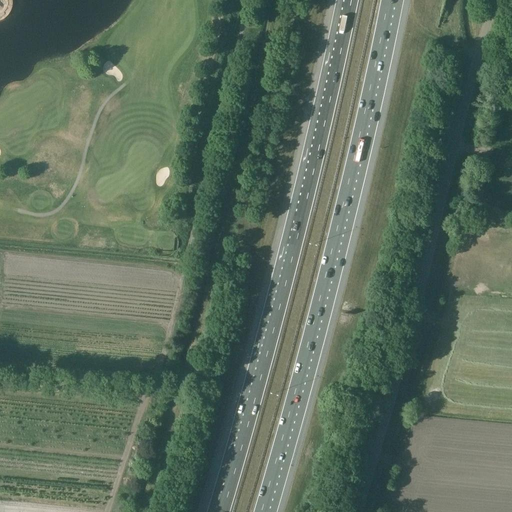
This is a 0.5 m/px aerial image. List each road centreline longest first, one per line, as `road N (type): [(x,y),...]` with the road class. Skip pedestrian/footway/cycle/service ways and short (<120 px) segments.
road 1 (unclassified): [(359,511),(496,0)]
road 2 (motorway): [(351,0),(221,511)]
road 3 (motorway): [(261,511),(388,0)]
